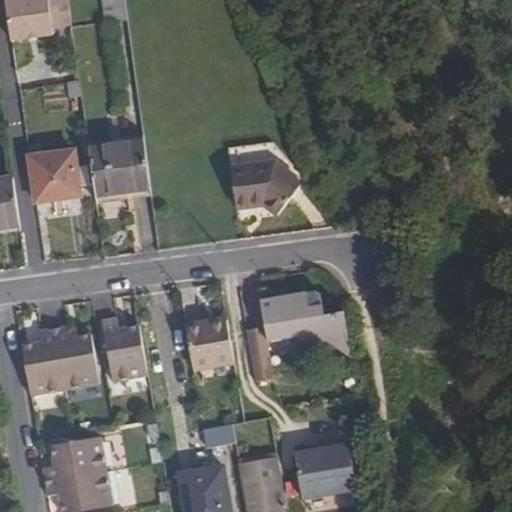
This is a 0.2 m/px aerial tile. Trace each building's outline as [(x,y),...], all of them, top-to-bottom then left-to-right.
[(8,0),(16,37),(57,29),(56,23),(75,20),(71,0),(8,0)] [(114,0),(117,22),(133,20),(129,0),(114,0)] [(158,195),(156,165),(150,133),(94,139),(95,147),(102,191),(104,202),(158,195)] [(278,144),(236,149),(239,170),(283,165),(278,144)] [(88,193),(102,191),(95,147),(81,149),(88,193)] [(81,149),(35,156),(42,200),(88,193),(81,149)] [(283,165),(239,170),(245,209),(271,207),(284,218),(307,190),(307,182),(283,165)] [(18,175),(0,178),(0,221),(1,230),(26,226),(18,175)] [(264,304),(271,343),(297,339),(309,347),(330,345),(355,362),(347,316),(329,319),(325,300),(323,298),(321,296),(319,296),(295,300),(293,299),(264,304)] [(251,306),(253,318),(258,345),(271,343),(264,304),(251,306)] [(119,384),(151,378),(143,327),(124,330),(123,319),(108,322),(119,384)] [(196,370),(237,364),(230,324),(189,331),(196,370)] [(74,327),(60,330),(71,392),(105,387),(95,333),(75,336),(74,327)] [(35,398),(71,392),(60,330),(46,332),(47,342),(27,346),(35,398)] [(238,439),(236,427),(207,432),(209,444),(238,439)] [(48,469),(51,484),(111,474),(105,439),(55,447),(58,468),(48,469)] [(350,449),(298,457),(304,501),(357,493),(350,449)] [(234,511),(225,461),(183,468),(190,511),(234,511)] [(289,511),(280,461),(242,466),(246,486),(250,511),(289,511)] [(92,511),(117,508),(111,474),(51,484),(53,499),(64,498),(66,511),(92,511)] [(250,511),(246,486),(237,487),(240,511),(250,511)]
